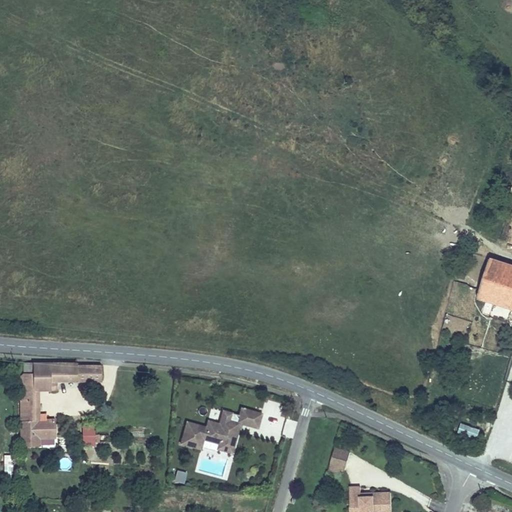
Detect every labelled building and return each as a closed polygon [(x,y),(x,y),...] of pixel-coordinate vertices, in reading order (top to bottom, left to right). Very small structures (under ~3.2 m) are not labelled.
[(470,237),(457,229),(452,237),(465,245),(470,237)] [(511,267),(490,261),(477,296),(511,307),(511,267)] [(23,361),(23,371),(34,371),(34,362),(23,361)] [(23,371),(24,397),(41,397),(41,392),(50,392),(50,363),(34,362),(34,371),(23,371)] [(50,363),(50,392),(58,392),(58,382),(103,383),(103,366),(50,363)] [(24,454),(42,454),(42,447),(57,446),(58,429),(42,429),(41,397),(24,397),(24,454)] [(205,427),(186,422),(179,446),(201,452),(204,441),(218,445),(216,451),(232,456),(241,426),(258,431),(263,414),(240,409),(236,422),(232,421),(233,414),(222,411),(219,424),(207,421),(205,427)] [(95,429),(96,418),(85,418),(85,429),(95,429)] [(95,429),(85,429),(85,440),(100,439),(100,430),(95,429)] [(351,449),(338,445),(332,463),(344,466),(347,467),(351,449)] [(332,463),(331,468),(342,472),(344,466),(332,463)] [(176,469),(174,481),(184,482),(186,470),(176,469)] [(354,484),(354,511),(395,511),(395,490),(378,490),(377,494),(366,494),(365,484),(354,484)]
